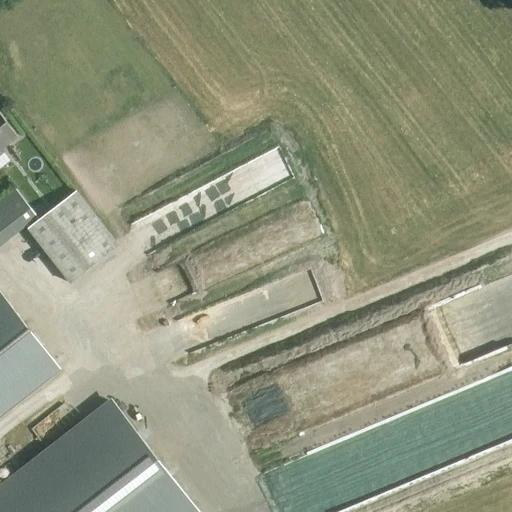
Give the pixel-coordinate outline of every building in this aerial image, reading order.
[(0,150),(17,137),(0,115),(0,150)] [(3,169),(29,199),(37,191),(11,161),(3,169)] [(74,193),(40,219),(18,190),(0,204),(0,245),(27,225),(29,228),(28,229),(72,285),(120,247),(101,223),(76,191),(74,193)] [(300,275),(269,285),(271,290),(242,300),(250,323),(310,302),(300,275)] [(0,291),(0,415),(60,369),(0,291)] [(0,511),(199,511),(113,404),(0,492),(0,511)]
